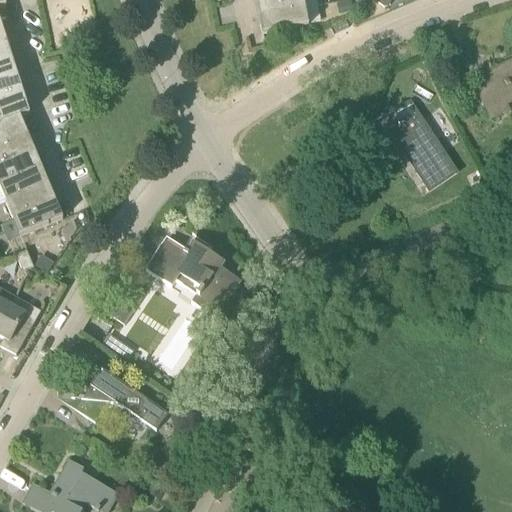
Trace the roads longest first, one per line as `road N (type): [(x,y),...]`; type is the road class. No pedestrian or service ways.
road 1 (residential): [(204,147),(107,260),(27,399)]
road 2 (residential): [(471,0),(363,43),(204,147)]
road 3 (residential): [(511,207),(307,289)]
road 4 (residential): [(307,289),(275,330),(246,397),(241,474)]
road 5 (residential): [(307,289),(204,147)]
road 6 (residential): [(204,147),(139,0)]
road 7 (residential): [(354,511),(331,497),(241,474)]
